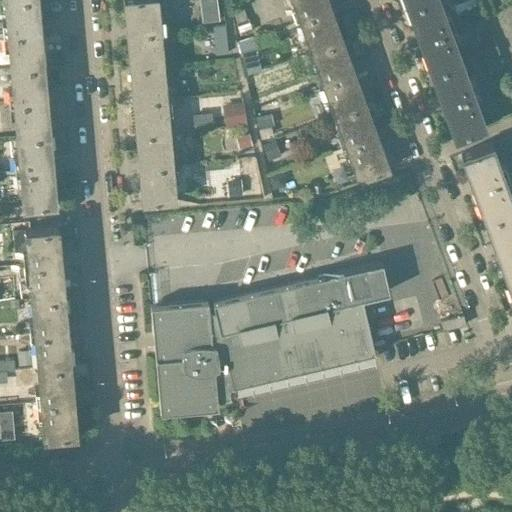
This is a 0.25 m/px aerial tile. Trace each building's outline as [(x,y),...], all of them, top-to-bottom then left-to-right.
[(43,63),(37,0),(3,0),(5,19),(0,19),(3,46),(7,46),(9,66),(43,63)] [(162,64),(156,0),(122,0),(128,67),(162,64)] [(216,0),(201,0),(204,20),(218,19),(216,0)] [(341,39),(327,0),(291,0),(310,51),(341,39)] [(461,58),(439,0),(421,0),(406,6),(429,70),(461,58)] [(247,18),(236,22),(240,34),(251,30),(247,18)] [(491,34),(479,39),(482,48),(495,43),(491,34)] [(365,103),(341,39),(310,51),(333,114),(365,103)] [(495,43),(482,48),(486,56),(498,51),(495,43)] [(230,45),(215,46),(216,58),(231,56),(230,45)] [(255,48),(241,51),(246,73),(259,70),(255,48)] [(484,123),(461,58),(429,70),(453,135),(484,123)] [(49,132),(43,63),(9,66),(11,87),(6,88),(9,114),(14,114),(16,135),(49,132)] [(168,131),(162,64),(128,67),(134,135),(168,131)] [(388,167),(365,103),(333,114),(356,178),(388,167)] [(174,199),(168,131),(134,135),(140,202),(174,199)] [(55,201),(49,132),(16,135),(17,156),(12,156),(15,183),(20,182),(22,204),(55,201)] [(270,140),(263,143),(269,159),(276,156),(270,140)] [(511,207),(511,200),(490,142),(459,153),(483,218),(511,207)] [(281,172),(270,175),(273,187),(279,185),(283,179),(281,172)] [(240,179),(229,180),(230,194),(241,194),(240,179)] [(511,281),(511,207),(483,218),(507,283),(511,281)] [(64,295),(61,260),(57,225),(24,228),(26,249),(22,250),(24,276),(29,276),(31,298),(64,295)] [(374,351),(361,297),(388,290),(381,260),(211,300),(213,307),(207,308),(207,299),(149,304),(152,334),(157,334),(163,401),(229,395),(228,385),(374,351)] [(70,363),(67,329),(64,295),(31,298),(32,319),(28,319),(30,345),(34,345),(36,365),(70,363)] [(17,298),(9,299),(10,306),(17,306),(17,298)] [(76,432),(72,397),(70,363),(36,365),(38,386),(34,387),(36,413),(41,413),(43,435),(76,432)]
